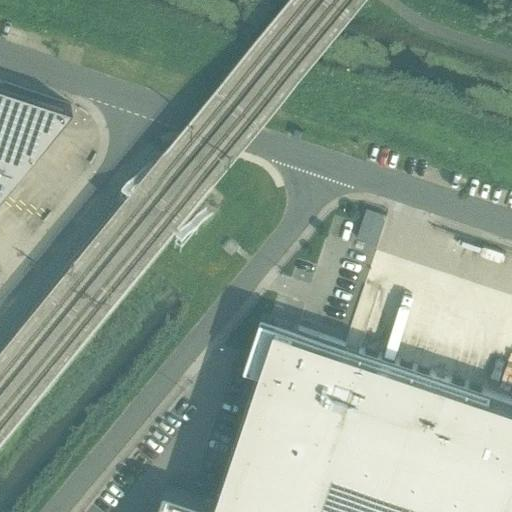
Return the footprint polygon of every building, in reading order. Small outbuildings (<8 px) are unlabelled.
[(0,80),(0,187),(69,104),(0,80)] [(367,206),(358,235),(376,240),(385,212),(367,206)] [(220,242),(232,253),(234,249),(238,246),(239,245),(227,234),(220,242)] [(165,485),(156,511),(444,511),(486,389),(276,318),(215,502),(165,485)] [(511,511),(511,397),(486,389),(444,511),(511,511)]
